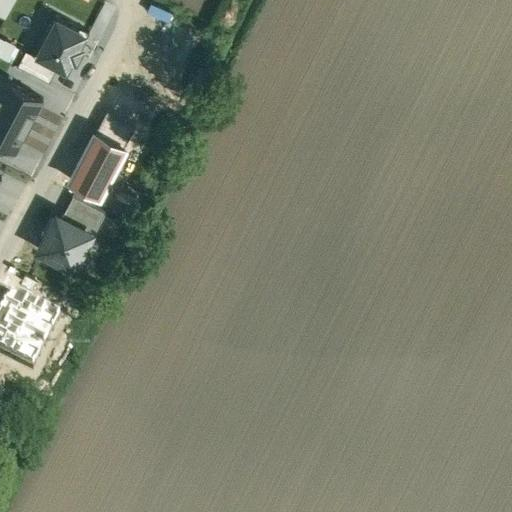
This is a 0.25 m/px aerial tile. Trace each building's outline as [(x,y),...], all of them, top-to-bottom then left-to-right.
[(12,0),(0,0),(0,12),(5,15),(12,0)] [(34,52),(34,53),(57,66),(68,71),(90,30),(56,12),(34,52)] [(34,53),(34,52),(26,48),(18,63),(50,80),(57,66),(34,53)] [(0,112),(27,125),(39,101),(0,81),(0,112)] [(0,142),(15,150),(27,125),(0,112),(0,142)] [(72,177),(98,191),(133,123),(113,113),(99,140),(93,137),(72,177)] [(65,212),(96,228),(107,210),(73,194),(65,212)] [(65,212),(55,207),(34,248),(76,269),(96,228),(65,212)] [(0,350),(37,369),(64,313),(12,289),(0,313),(0,350)]
